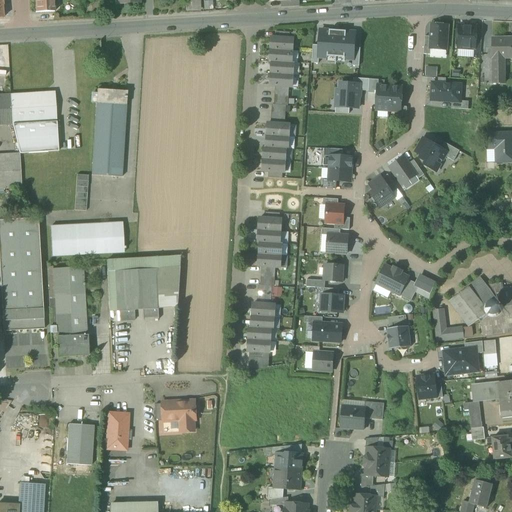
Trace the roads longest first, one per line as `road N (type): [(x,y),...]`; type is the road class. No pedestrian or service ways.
road 1 (residential): [(250,18),(227,365)]
road 2 (residential): [(250,18),(20,34)]
road 3 (residential): [(211,376),(0,390)]
road 4 (residential): [(420,9),(409,142),(366,165)]
road 5 (residential): [(381,248),(368,270),(358,339),(399,367),(434,362)]
road 6 (residential): [(420,9),(250,18)]
road 7 (residential): [(381,248),(431,274),(468,242),(511,241)]
road 8 (track): [(227,365),(218,511)]
